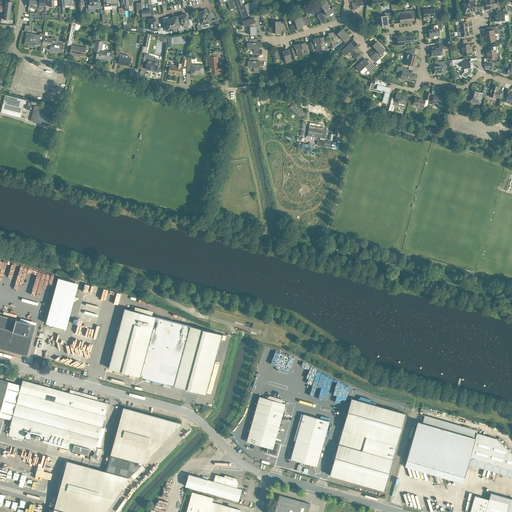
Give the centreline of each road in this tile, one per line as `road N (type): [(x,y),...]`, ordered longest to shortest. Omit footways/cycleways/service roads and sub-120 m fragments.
road 1 (unclassified): [(264,478),(182,411),(0,362)]
road 2 (residential): [(12,44),(19,56),(196,87)]
road 3 (unknown): [(280,477),(298,405),(316,404),(335,416),(322,489)]
road 4 (unclassified): [(0,241),(143,279)]
road 5 (unclassified): [(385,507),(264,478)]
